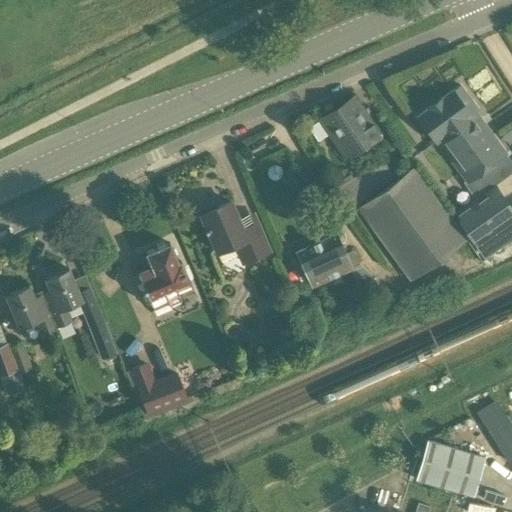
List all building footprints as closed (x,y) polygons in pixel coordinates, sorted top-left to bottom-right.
[(436,142),(437,141),(466,181),(465,183),(477,199),(455,216),(478,246),(511,220),(511,209),(495,186),(487,192),(475,176),(505,154),(482,121),(485,119),(460,85),(453,91),(452,90),(417,116),(436,142)] [(380,137),(353,96),(319,119),(319,120),(308,127),(317,140),(328,133),(346,159),(380,137)] [(387,180),(384,170),(381,159),(333,191),(350,211),(387,180)] [(358,208),(410,280),(467,238),(415,167),(358,208)] [(242,230),(230,202),(201,215),(207,229),(204,230),(205,233),(208,231),(217,252),(235,244),(243,263),(269,251),(257,224),(242,230)] [(296,250),(312,284),(360,261),(360,260),(358,261),(354,251),(346,255),(335,232),(296,250)] [(150,266),(137,272),(154,309),(182,297),(177,287),(190,282),(181,260),(178,262),(170,243),(145,254),(150,266)] [(41,294),(56,328),(71,322),(65,309),(82,302),(68,269),(44,279),(49,290),(41,294)] [(56,328),(41,294),(34,297),(29,285),(5,296),(19,329),(36,322),(42,334),(56,328)] [(104,322),(103,323),(89,328),(100,358),(116,352),(104,322)] [(0,374),(16,369),(8,348),(7,343),(0,345),(0,374)] [(23,343),(8,348),(16,369),(17,373),(32,368),(23,343)] [(178,373),(162,380),(152,384),(144,366),(132,371),(151,413),(188,397),(178,373)] [(511,458),(511,425),(496,401),(476,414),(507,461),(511,458)] [(426,440),(415,479),(473,496),(484,457),(426,440)] [(20,452),(26,467),(43,459),(37,445),(20,452)] [(459,501),(455,511),(470,511),(473,506),(459,501)] [(427,511),(429,507),(417,503),(414,511),(427,511)]
